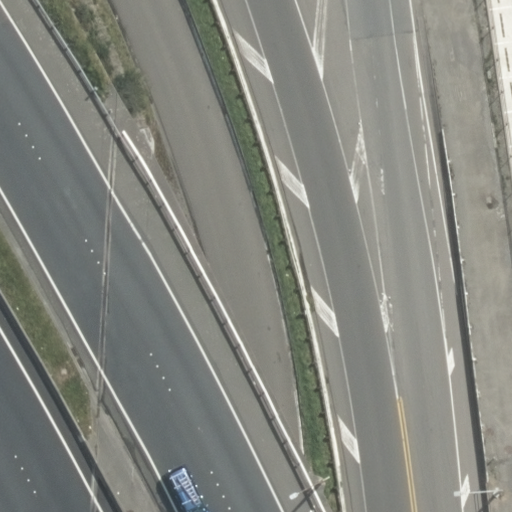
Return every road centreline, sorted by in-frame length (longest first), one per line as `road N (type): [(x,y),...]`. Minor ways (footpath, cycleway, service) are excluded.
road 1 (unclassified): [(283,511),(288,429),(225,174),(148,0)]
road 2 (motorway): [(0,101),(114,280),(230,511)]
road 3 (trunk): [(271,0),(401,407)]
road 4 (residential): [(372,0),(407,218),(401,407)]
